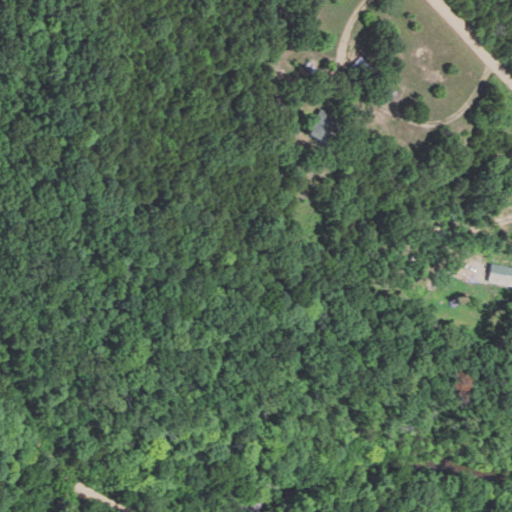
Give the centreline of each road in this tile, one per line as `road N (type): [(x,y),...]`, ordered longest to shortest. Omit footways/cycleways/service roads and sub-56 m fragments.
road 1 (residential): [(123,511),(0,388)]
road 2 (residential): [(511,88),(428,0)]
